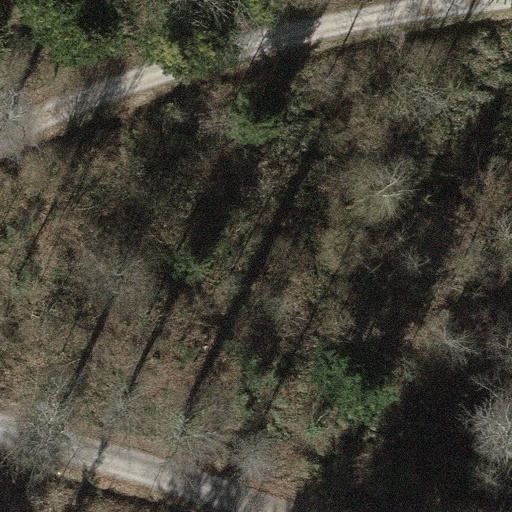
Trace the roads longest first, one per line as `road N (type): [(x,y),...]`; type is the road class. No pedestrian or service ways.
road 1 (track): [(481,0),(353,20),(176,68),(0,140)]
road 2 (track): [(265,511),(0,433)]
